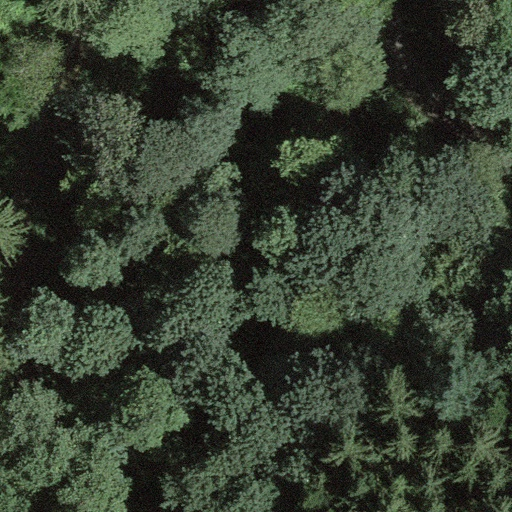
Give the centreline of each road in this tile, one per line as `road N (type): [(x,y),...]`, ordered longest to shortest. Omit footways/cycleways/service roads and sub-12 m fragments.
road 1 (track): [(98,0),(35,136),(10,235),(17,347),(50,434),(121,511)]
road 2 (track): [(389,0),(398,54),(440,111),(511,160)]
